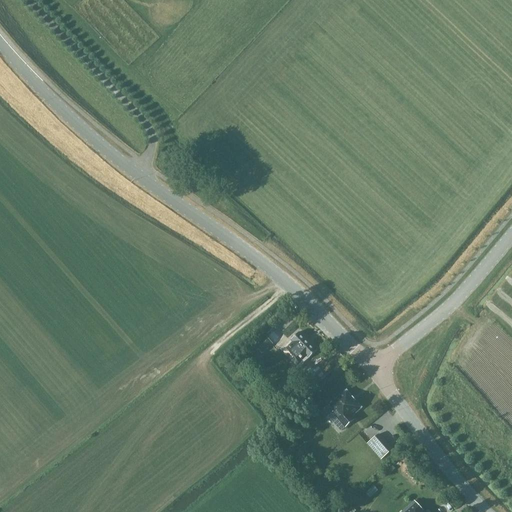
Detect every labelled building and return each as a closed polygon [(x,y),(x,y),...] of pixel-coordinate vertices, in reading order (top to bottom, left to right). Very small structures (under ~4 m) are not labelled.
[(269,324),(263,330),(267,334),(273,329),(269,324)] [(308,360),(317,352),(300,334),(292,341),(296,346),(286,355),(297,367),(306,358),(308,360)] [(262,354),(272,344),(264,335),(254,346),(262,354)] [(361,408),(362,408),(346,390),(345,391),(329,406),(333,411),(332,412),(345,427),(354,420),(351,417),(361,408)] [(381,460),(392,451),(378,435),(367,444),(381,460)] [(440,493),(436,497),(444,507),(449,503),(440,493)] [(407,508),(408,508),(402,511),(423,511),(414,501),(407,508)]
